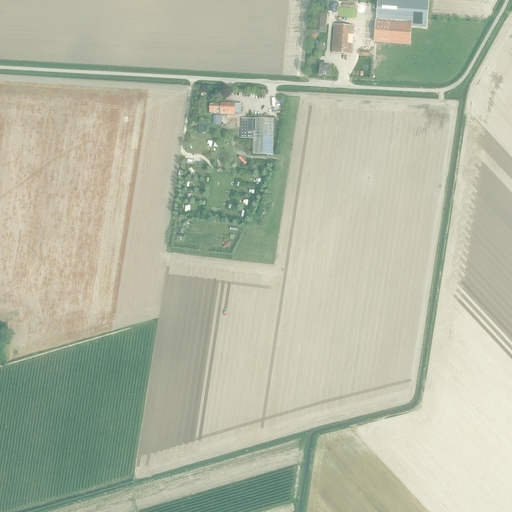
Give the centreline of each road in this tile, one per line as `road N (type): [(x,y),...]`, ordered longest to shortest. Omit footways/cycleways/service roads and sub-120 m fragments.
road 1 (unclassified): [(0,67),(443,90),(462,79),(507,0)]
road 2 (track): [(0,366),(129,328)]
